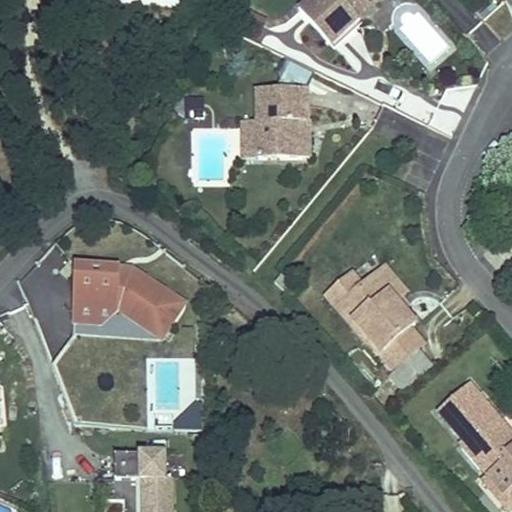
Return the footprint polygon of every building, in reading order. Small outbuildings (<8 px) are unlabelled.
[(312,0),(295,16),(323,47),(334,35),(338,38),(354,23),(350,19),(370,0),(312,0)] [(354,23),(356,24),(381,0),(370,0),(350,19),(354,23)] [(334,35),(323,47),(329,55),(359,27),(356,24),(354,23),(338,38),(334,35)] [(250,100),(250,133),(251,169),(294,168),(294,132),(301,132),(300,100),(250,100)] [(251,169),(250,133),(237,133),(237,169),(251,169)] [(130,270),(75,268),(73,310),(117,312),(160,339),(184,303),(130,270)] [(282,276),(275,283),(287,293),(293,285),(282,276)] [(370,282),(391,305),(396,300),(376,277),(370,282)] [(354,324),(345,332),(359,348),(362,346),(374,359),(372,361),(387,377),(415,352),(402,337),(407,332),(394,318),(389,322),(381,313),(391,305),(370,282),(355,295),(341,308),(354,324)] [(321,305),(345,332),(354,324),(341,308),(355,295),(344,283),(321,305)] [(389,322),(394,318),(399,313),(391,305),(381,313),(389,322)] [(117,312),(73,310),(73,325),(100,326),(117,312)] [(488,511),(511,492),(511,450),(508,454),(460,396),(426,425),(451,454),(448,457),(475,489),(469,494),(483,511),(488,511)] [(163,453),(113,454),(114,479),(141,479),(142,511),(170,511),(170,477),(164,477),(163,453)] [(511,511),(511,492),(488,511),(511,511)]
